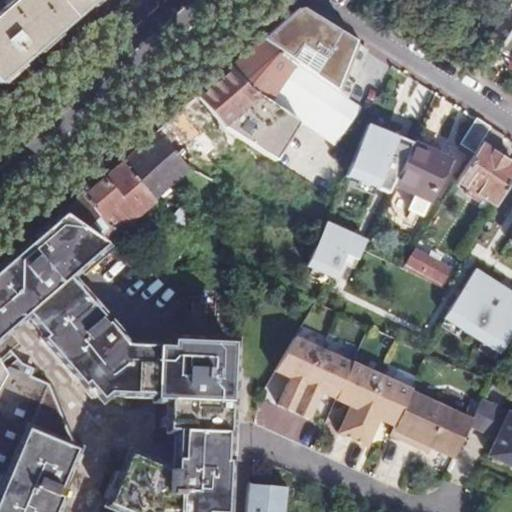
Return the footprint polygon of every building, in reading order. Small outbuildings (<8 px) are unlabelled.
[(11,0),(0,10),(0,78),(41,43),(90,0),(11,0)] [(354,42),(306,13),(288,14),(259,39),(287,58),(301,46),(337,69),(354,42)] [(287,58),(259,39),(227,67),(246,89),(300,123),(332,143),(357,105),(344,96),(304,70),(297,66),(287,58)] [(301,46),(287,58),(297,66),(304,70),(344,96),(365,50),(354,42),(337,69),(301,46)] [(246,89),(227,67),(221,72),(193,97),(211,119),(215,123),(219,130),(235,138),(273,162),(300,123),(246,89)] [(211,119),(193,97),(154,131),(187,170),(211,181),(219,172),(193,142),(215,123),(211,119)] [(488,127),(476,119),(460,145),(473,153),(488,127)] [(396,136),(366,123),(344,176),(377,190),(385,168),(384,168),(396,136)] [(488,127),(473,153),(456,179),(467,187),(463,192),(480,201),(483,196),(496,204),(511,178),(511,166),(492,155),(503,137),(488,127)] [(187,170),(154,131),(117,162),(150,201),(187,170)] [(391,185),(411,143),(396,136),(384,168),(385,168),(377,190),(386,195),(391,185)] [(414,144),(411,143),(391,185),(414,196),(407,210),(421,217),(447,160),(427,150),(427,149),(426,147),(417,142),(414,143),(414,144)] [(150,201),(117,162),(58,215),(102,243),(150,201)] [(456,195),(448,191),(441,203),(449,207),(456,195)] [(58,215),(44,226),(44,238),(72,269),(102,243),(58,215)] [(325,222),(307,267),(335,279),(345,255),(353,234),(325,222)] [(44,226),(20,248),(29,259),(36,252),(60,279),(72,269),(44,238),(44,226)] [(162,229),(133,262),(161,280),(185,247),(162,229)] [(366,239),(353,234),(345,255),(355,260),(366,239)] [(0,511),(52,511),(60,496),(51,493),(54,486),(57,485),(67,462),(71,453),(74,449),(71,446),(72,444),(45,383),(27,377),(29,370),(19,367),(6,353),(15,345),(2,330),(18,315),(23,320),(29,327),(39,337),(34,341),(75,388),(80,384),(84,389),(90,397),(96,402),(104,394),(120,395),(149,395),(150,402),(165,402),(165,419),(165,430),(165,433),(173,432),(172,467),(161,466),(125,451),(117,471),(106,498),(105,502),(127,511),(126,511),(220,511),(221,458),(222,409),(223,385),(223,365),(223,339),(162,337),(162,343),(117,343),(100,323),(97,325),(91,319),(94,317),(60,279),(36,252),(32,256),(29,259),(20,248),(0,265),(0,511)] [(413,249),(401,267),(424,278),(427,274),(436,279),(442,282),(449,267),(435,260),(437,256),(429,251),(426,255),(413,249)] [(502,352),(511,335),(511,293),(511,294),(511,293),(511,290),(475,269),(445,318),(502,352)] [(427,274),(424,278),(434,284),(436,279),(427,274)] [(29,327),(23,320),(17,324),(24,331),(29,327)] [(296,337),(276,371),(291,377),(278,404),(309,418),(322,391),(336,398),(336,397),(352,363),(296,337)] [(352,363),(336,397),(351,404),(338,433),(368,446),(380,418),(396,426),(412,391),(413,389),(353,361),(352,363)] [(90,397),(84,389),(77,394),(84,402),(90,397)] [(396,426),(393,434),(400,438),(420,394),(412,391),(396,426)] [(474,418),(420,394),(400,438),(429,451),(431,446),(456,457),(472,423),(474,418)] [(511,411),(483,399),(474,418),(472,423),(498,435),(490,454),(511,463),(511,411)] [(230,410),(222,409),(221,458),(229,458),(230,410)] [(165,430),(165,419),(157,419),(157,430),(165,430)] [(77,455),(71,453),(67,462),(72,464),(77,455)] [(106,498),(117,471),(110,468),(98,494),(106,498)] [(287,511),(290,487),(252,483),(248,511),(287,511)]
